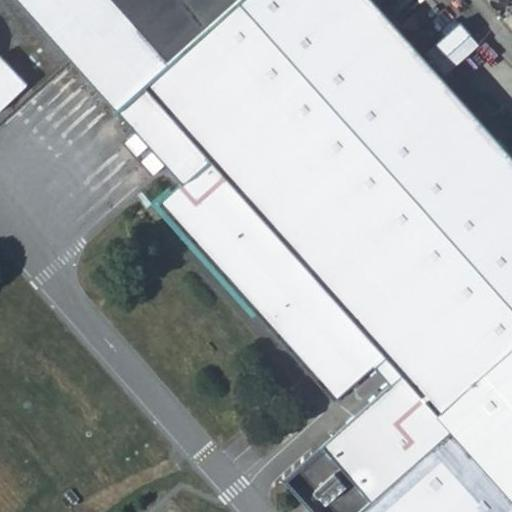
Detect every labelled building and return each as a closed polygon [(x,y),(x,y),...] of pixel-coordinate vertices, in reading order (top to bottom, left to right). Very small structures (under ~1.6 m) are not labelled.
[(249,0),(15,0),(126,115),(249,0)] [(249,0),(126,115),(148,137),(137,149),(152,134),(176,110),(232,54),(285,0),(249,0)] [(152,134),(137,149),(165,178),(176,167),(194,186),(170,208),(355,400),(404,353),(420,370),(306,479),(337,511),(511,511),(511,135),(383,0),(285,0),(232,54),(176,110),(152,134)] [(470,19),(445,44),(456,55),(481,31),(470,19)] [(6,61),(1,66),(0,65),(0,118),(5,123),(36,94),(6,61)]
